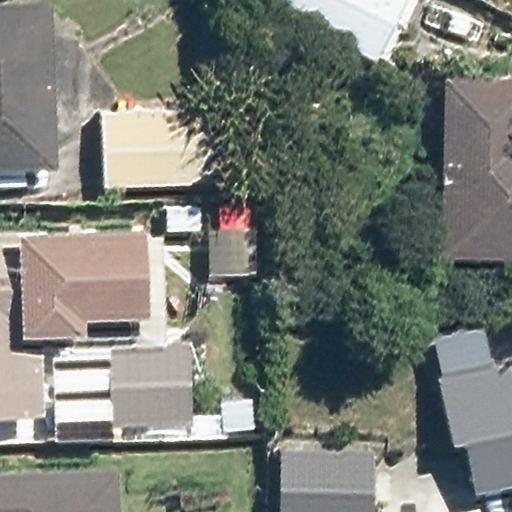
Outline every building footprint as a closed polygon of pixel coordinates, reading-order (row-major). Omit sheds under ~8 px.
[(284,0),(398,66),(436,0),(284,0)] [(0,160),(56,160),(57,16),(0,16),(0,160)] [(511,106),(436,106),(435,248),(511,248),(511,106)] [(196,108),(98,107),(97,188),(195,189),(196,108)] [(250,221),(205,219),(202,278),(247,280),(250,221)] [(130,232),(9,233),(9,320),(130,319),(130,232)] [(511,459),(511,345),(425,366),(450,474),(511,459)] [(30,348),(0,347),(0,414),(28,415),(30,348)] [(0,511),(115,511),(115,470),(0,469),(0,511)]
